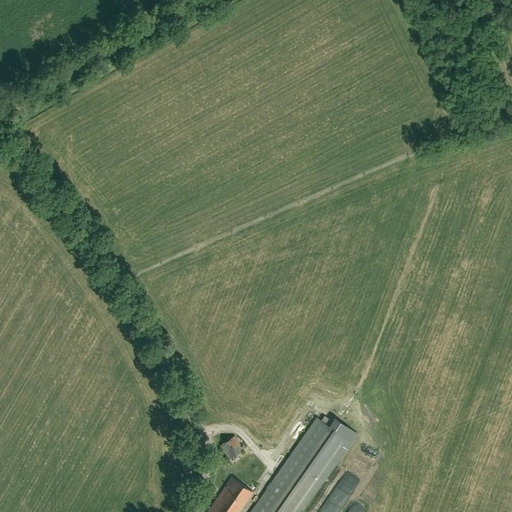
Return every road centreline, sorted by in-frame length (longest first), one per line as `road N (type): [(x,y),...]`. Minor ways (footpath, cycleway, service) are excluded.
road 1 (unclassified): [(203,426),(109,254),(40,165),(0,134)]
road 2 (unclassified): [(0,101),(178,0)]
